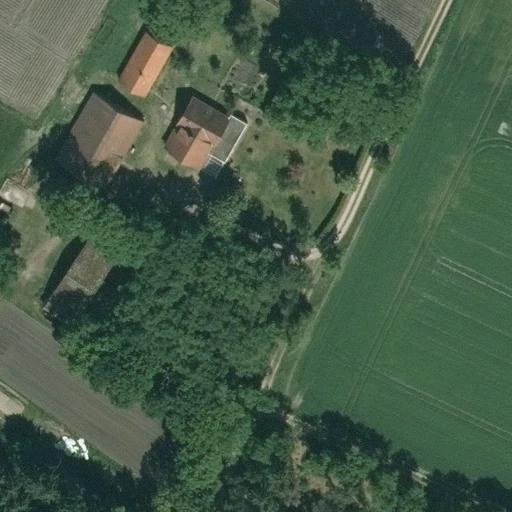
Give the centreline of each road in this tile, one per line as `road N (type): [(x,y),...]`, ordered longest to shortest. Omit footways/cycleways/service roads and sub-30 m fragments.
road 1 (track): [(448,0),(331,243),(305,253),(231,232),(159,196)]
road 2 (track): [(201,511),(299,306)]
